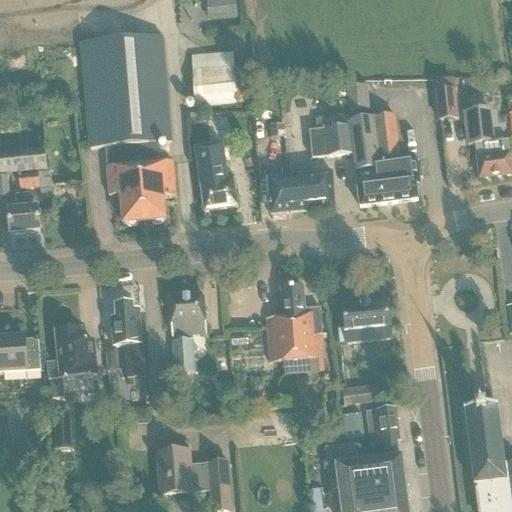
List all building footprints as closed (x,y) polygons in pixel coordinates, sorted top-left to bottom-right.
[(235,0),(210,0),(212,20),(237,17),(235,0)] [(172,144),(162,38),(81,45),(90,151),(104,149),(108,198),(121,197),(124,226),(166,222),(164,199),(178,198),(175,163),(159,165),(157,145),(172,144)] [(196,109),(215,107),(251,105),(249,72),(234,73),(233,54),(193,57),(196,109)] [(459,121),(456,79),(436,80),(439,123),(459,121)] [(369,111),(367,86),(347,88),(349,115),(353,155),(360,209),(418,202),(413,164),(388,168),(387,160),(400,159),(395,117),(369,120),(368,111),(369,111)] [(479,181),(511,177),(511,171),(509,142),(493,143),(490,111),(465,114),(469,147),(475,146),(479,181)] [(349,115),(316,119),(318,132),(309,133),(313,161),(353,155),(349,115)] [(205,213),(236,208),(232,182),(227,183),(221,147),(195,151),(205,213)] [(45,151),(0,155),(0,175),(47,171),(45,151)] [(270,216),(293,214),(290,179),(289,171),(276,172),(276,180),(267,181),(270,216)] [(53,194),(51,173),(19,176),(20,192),(40,190),(41,195),(53,194)] [(331,175),(290,179),(293,214),(335,210),(331,175)] [(8,177),(0,177),(0,197),(9,197),(8,177)] [(8,212),(10,236),(41,234),(38,209),(30,210),(29,196),(17,197),(18,211),(8,212)] [(305,311),(303,289),(281,291),(283,319),(267,320),(270,364),(324,360),(320,310),(305,311)] [(207,336),(204,297),(170,300),(173,339),(207,336)] [(392,341),(388,305),(344,310),(347,345),(392,341)] [(112,320),(114,348),(125,348),(127,380),(145,379),(140,311),(134,311),(134,306),(115,307),(116,320),(112,320)] [(81,331),(56,333),(59,365),(47,366),(48,383),(86,379),(84,362),(81,331)] [(0,383),(0,384),(0,380),(0,375),(41,372),(39,345),(35,345),(33,348),(25,348),(25,341),(0,342),(0,383)] [(195,373),(193,342),(173,343),(175,375),(195,373)] [(373,388),(343,392),(345,409),(375,405),(373,388)] [(511,511),(511,465),(506,466),(498,407),(466,411),(478,511),(511,511)] [(385,446),(397,445),(400,444),(396,410),(377,412),(382,447),(385,446)] [(73,451),(72,413),(53,413),(55,452),(73,451)] [(385,446),(387,462),(399,460),(397,445),(385,446)] [(399,460),(387,462),(350,467),(350,461),(356,460),(354,448),(327,451),(331,487),(339,486),(342,511),(408,511),(402,460),(399,460)] [(232,511),(229,464),(207,466),(208,471),(191,472),(189,453),(158,455),(161,498),(193,495),(193,494),(210,493),(212,511),(232,511)]
